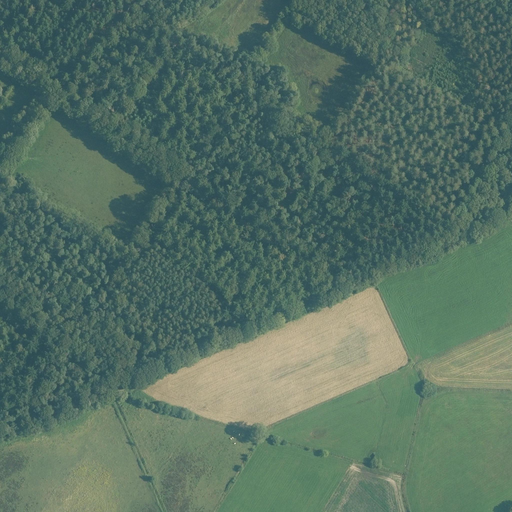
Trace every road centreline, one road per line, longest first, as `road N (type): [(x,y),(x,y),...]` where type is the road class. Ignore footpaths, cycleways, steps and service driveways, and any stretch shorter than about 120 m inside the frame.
road 1 (unknown): [(147,372),(250,316),(296,250),(328,261),(390,193),(455,235)]
road 2 (track): [(511,133),(455,241),(338,290)]
